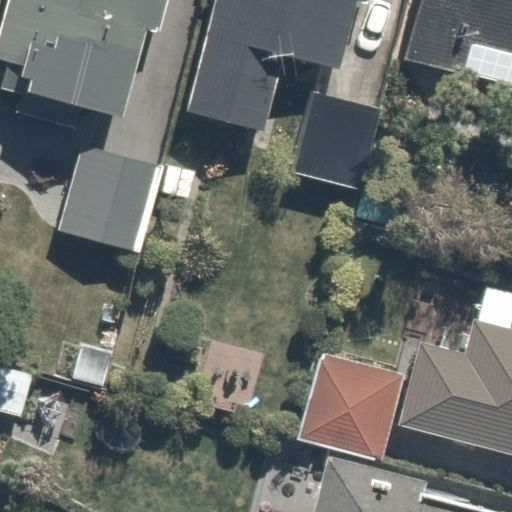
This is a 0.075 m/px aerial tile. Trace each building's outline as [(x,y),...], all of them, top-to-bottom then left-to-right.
[(21,0),(5,65),(34,72),(29,92),(143,121),(173,0),(21,0)] [(376,0),(215,0),(186,114),(266,135),(280,81),(318,91),(297,171),(360,188),(382,104),(351,96),(376,0)] [(511,0),(422,0),(408,57),(472,73),(478,51),(511,59),(511,0)] [(161,169),(80,146),(55,235),(136,258),(161,169)] [(511,292),(489,288),(475,351),(426,340),(420,366),(333,346),(312,439),(396,458),(401,439),(511,463),(511,292)] [(431,511),(438,484),(338,460),(325,511),(431,511)]
